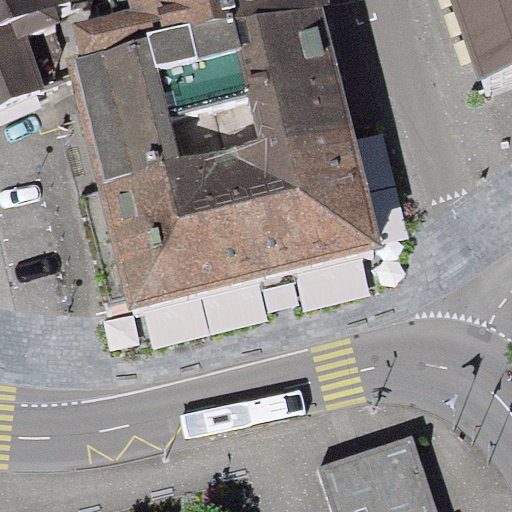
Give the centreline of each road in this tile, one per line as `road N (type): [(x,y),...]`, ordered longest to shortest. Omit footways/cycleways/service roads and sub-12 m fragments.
road 1 (tertiary): [(468,373),(402,364),(126,427),(36,438)]
road 2 (residential): [(387,0),(448,201),(468,373)]
